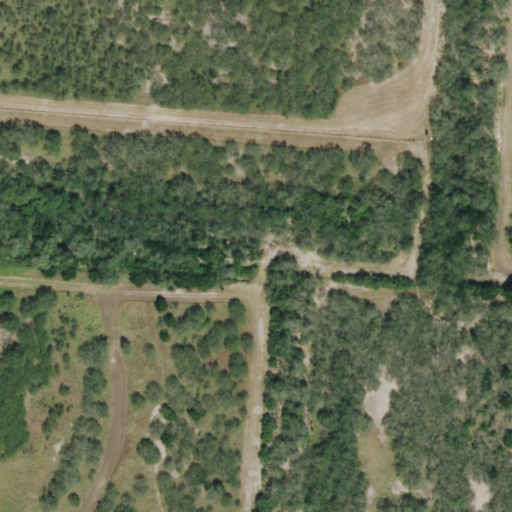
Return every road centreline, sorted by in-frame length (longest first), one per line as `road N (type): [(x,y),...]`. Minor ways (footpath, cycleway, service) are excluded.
road 1 (residential): [(0,138),(336,164),(385,201),(361,511)]
road 2 (residential): [(235,511),(250,271),(511,277)]
road 3 (residential): [(473,274),(491,0)]
